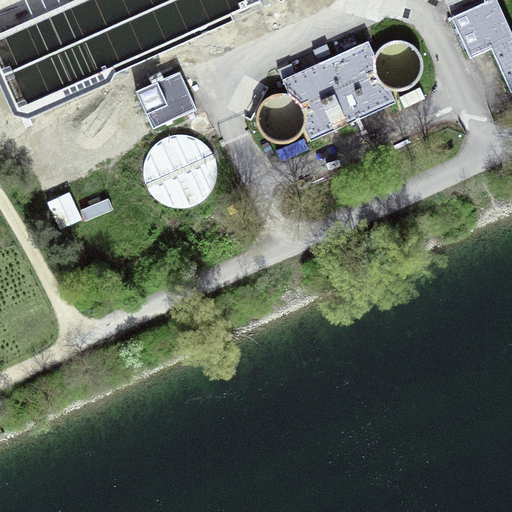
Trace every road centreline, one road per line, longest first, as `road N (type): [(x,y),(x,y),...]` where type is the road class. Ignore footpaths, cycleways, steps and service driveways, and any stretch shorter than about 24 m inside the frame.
road 1 (track): [(511,138),(80,343)]
road 2 (track): [(0,196),(80,343)]
